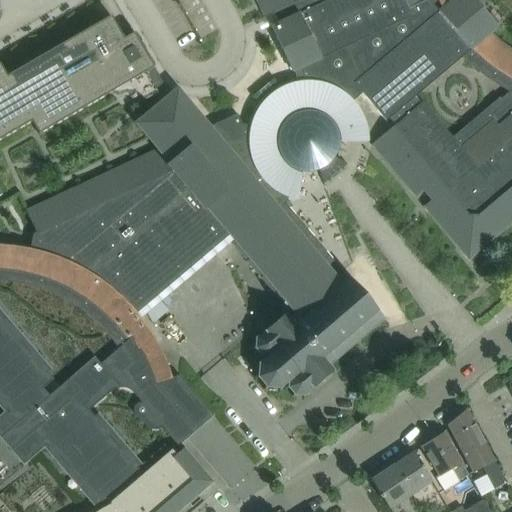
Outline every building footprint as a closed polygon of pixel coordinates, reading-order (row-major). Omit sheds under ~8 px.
[(511,50),(506,46),(502,42),(495,37),(490,32),(496,27),(473,0),(257,0),(264,15),(263,15),(263,16),(255,20),(260,31),(270,26),(291,72),(292,71),(296,82),(292,83),(288,84),(285,85),(281,87),(277,89),(274,91),(271,93),(267,96),(263,100),(260,103),(258,106),(256,110),(254,113),(252,117),(250,123),(249,126),(241,124),(236,114),(207,127),(176,90),(169,95),(161,102),(138,122),(136,123),(147,137),(151,142),(158,150),(25,212),(33,230),(35,233),(32,234),(28,249),(18,247),(11,246),(6,245),(1,245),(0,244),(0,400),(8,410),(0,417),(0,428),(26,459),(46,443),(97,504),(93,507),(94,508),(98,504),(104,511),(107,511),(113,509),(125,498),(147,479),(142,474),(137,467),(141,464),(140,463),(136,467),(93,417),(98,413),(97,413),(93,416),(88,410),(110,392),(113,390),(117,388),(122,388),(126,389),(129,391),(132,394),(140,403),(139,403),(138,403),(136,404),(134,405),(133,407),(133,408),(133,409),(133,410),(132,411),(133,412),(133,414),(134,415),(146,427),(147,428),(149,429),(151,430),(152,430),(154,430),(155,430),(157,429),(159,429),(160,428),(161,427),(177,446),(178,446),(170,436),(203,407),(212,417),(213,416),(178,375),(170,378),(170,379),(160,382),(155,366),(165,363),(162,355),(159,349),(156,343),(152,337),(149,331),(144,325),(140,319),(136,314),(229,235),(294,313),(288,318),(282,311),(281,312),(282,315),(264,330),(262,328),(261,329),(263,332),(256,337),(253,336),(252,338),(255,339),(255,346),(251,348),(252,350),(255,349),(259,355),(258,358),(260,358),(261,356),(266,356),(259,363),(255,361),(254,363),(257,365),(256,375),(253,377),(254,379),(257,378),(264,386),(263,389),(265,390),(267,387),(277,388),(278,391),(281,391),(279,387),(288,381),(287,386),(284,387),(285,389),(288,388),(292,393),(291,396),(293,397),(294,395),(301,395),(302,398),(304,398),(303,395),(311,389),(313,391),(314,390),(312,387),(330,372),(333,374),(334,373),(328,365),(335,360),(336,360),(337,359),(337,358),(345,351),(346,352),(348,350),(347,350),(382,320),(382,321),(384,319),(343,270),(341,271),(342,273),(335,279),(254,183),(260,178),(264,182),(267,186),(271,189),(276,193),(281,195),(286,198),(291,199),(296,200),(302,171),(305,172),(308,172),(312,172),(315,171),(318,170),(321,169),(324,167),(327,164),(329,163),(332,160),(334,157),(335,155),(337,152),(337,150),(338,148),(338,145),(339,141),(367,141),(367,139),(367,135),(366,130),(365,125),(363,120),(362,117),(361,114),(359,112),(358,109),(355,105),(352,101),(361,93),(385,121),(388,118),(394,125),(370,145),(371,146),(373,144),(414,193),(421,187),(433,201),(426,207),(468,257),(511,219),(511,209),(511,208),(511,207),(511,50)] [(0,66),(0,138),(30,121),(35,129),(37,134),(110,92),(143,73),(161,102),(169,95),(132,33),(123,38),(110,16),(5,76),(0,66)] [(170,379),(170,378),(169,373),(165,363),(155,366),(160,382),(170,379)] [(466,411),(465,411),(446,426),(471,472),(481,467),(493,490),(504,483),(466,411)] [(445,488),(458,481),(467,475),(460,463),(460,462),(449,443),(451,442),(444,430),(431,438),(432,439),(420,447),(438,476),(445,488)] [(174,511),(186,502),(195,494),(208,483),(209,482),(208,481),(210,479),(201,468),(199,470),(181,449),(163,465),(147,479),(125,498),(113,509),(107,511),(174,511)] [(431,482),(412,452),(390,467),(408,497),(431,482)] [(408,497),(390,467),(370,480),(379,495),(377,496),(379,499),(381,498),(388,510),(408,497)] [(488,511),(481,500),(462,511),(488,511)]
